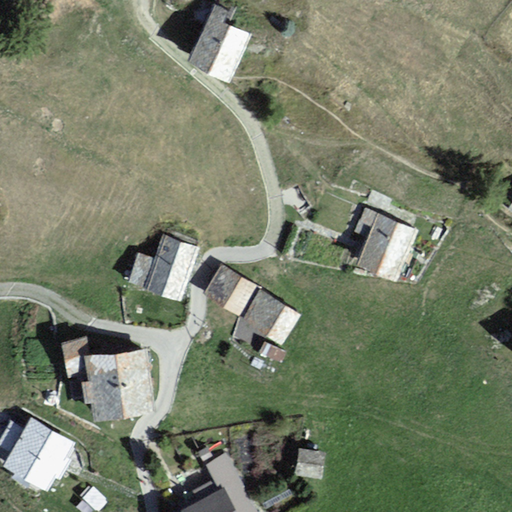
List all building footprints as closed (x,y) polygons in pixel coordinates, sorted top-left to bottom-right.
[(251,41),(211,26),(195,69),(236,84),(251,41)] [(418,233),(372,214),(365,231),(378,236),(367,263),(399,277),(418,233)] [(200,254),(169,243),(161,264),(144,258),(136,280),(184,297),(200,254)] [(306,312),(225,271),(213,295),(294,336),(306,312)] [(145,346),(89,353),(98,416),(154,408),(145,346)] [(29,407),(7,455),(55,477),(77,429),(29,407)] [(327,455),(307,452),(304,470),(324,473),(327,455)] [(257,511),(243,482),(181,511),(257,511)]
